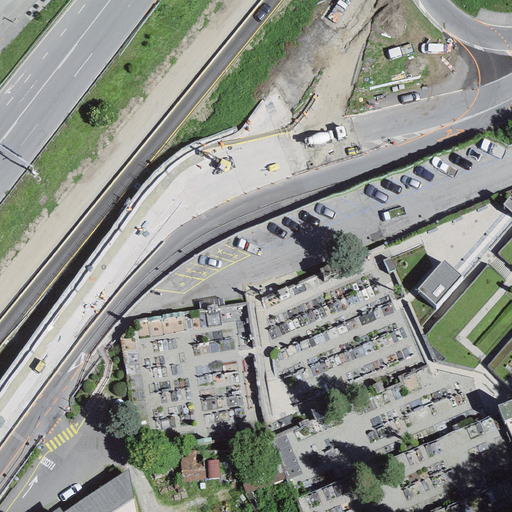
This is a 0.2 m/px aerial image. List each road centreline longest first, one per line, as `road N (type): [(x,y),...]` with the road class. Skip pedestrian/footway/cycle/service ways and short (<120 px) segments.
road 1 (tertiary): [(129,263),(238,206),(511,107)]
road 2 (motorway): [(0,314),(259,0)]
road 3 (tertiary): [(511,85),(443,110),(241,150)]
road 4 (motorway): [(131,0),(0,171)]
road 5 (secondary): [(0,433),(129,263)]
road 6 (primary): [(241,150),(343,0)]
road 7 (primary): [(111,0),(0,123)]
road 8 (tertiary): [(241,150),(168,193),(129,263)]
road 9 (primary): [(129,263),(198,208),(241,150)]
